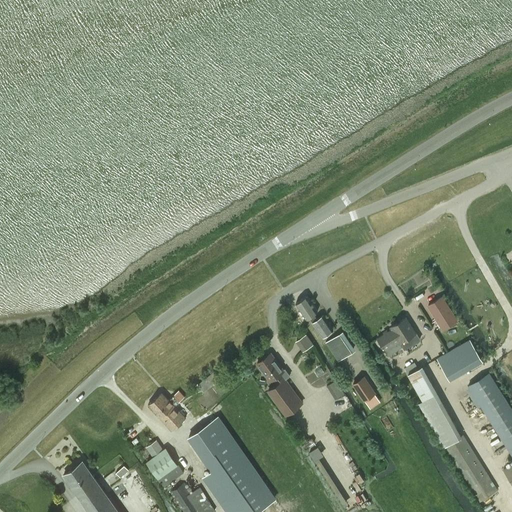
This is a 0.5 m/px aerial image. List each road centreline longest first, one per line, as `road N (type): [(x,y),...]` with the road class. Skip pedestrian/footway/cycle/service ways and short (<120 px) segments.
road 1 (secondary): [(0,477),(128,351),(292,234)]
road 2 (residential): [(511,162),(301,283),(279,300),(271,320)]
road 3 (secondary): [(292,234),(511,100)]
road 4 (unclassified): [(292,234),(511,154)]
